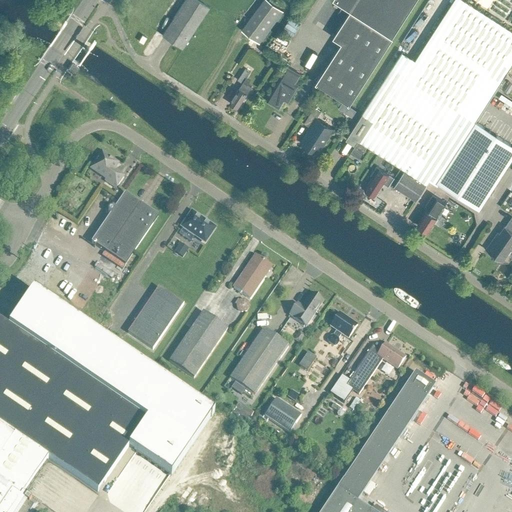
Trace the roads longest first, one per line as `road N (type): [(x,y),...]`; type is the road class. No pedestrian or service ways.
road 1 (unclassified): [(511,396),(115,127),(78,135),(48,185)]
road 2 (unclassified): [(136,56),(511,309)]
road 3 (secondary): [(0,134),(89,0)]
